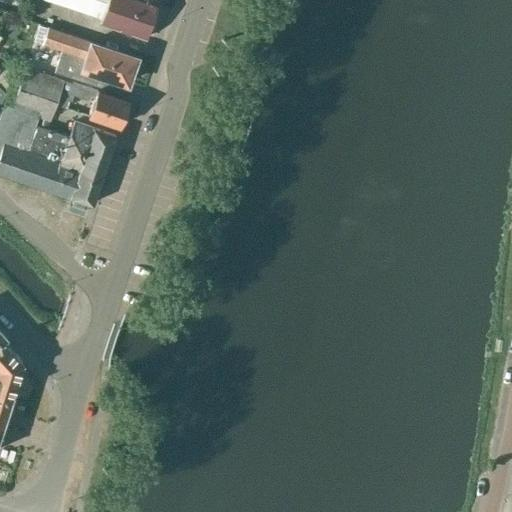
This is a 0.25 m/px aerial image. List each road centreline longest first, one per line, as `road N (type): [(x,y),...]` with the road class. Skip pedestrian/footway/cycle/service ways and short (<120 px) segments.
road 1 (unclassified): [(106,302),(204,0)]
road 2 (residential): [(106,302),(0,188)]
road 3 (unclassified): [(38,511),(77,392)]
